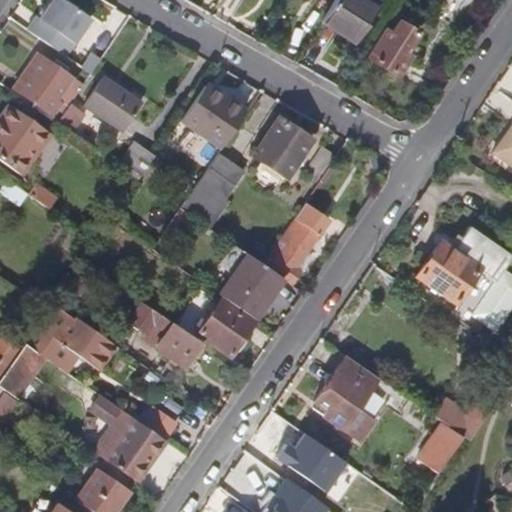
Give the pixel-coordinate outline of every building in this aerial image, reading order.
[(33,13),(24,26),(62,52),(87,15),(65,0),(46,0),(36,15),(33,13)] [(380,5),(372,0),(334,0),(324,17),(359,38),(380,5)] [(410,48),(424,26),(408,15),(400,29),(391,23),(375,49),(403,68),(415,51),(410,48)] [(39,88),(29,102),(48,115),(59,99),(54,96),(70,72),(36,49),(18,74),(39,88)] [(39,88),(18,74),(9,88),(29,102),(39,88)] [(67,85),(74,91),(82,79),(74,74),(67,85)] [(82,102),(117,127),(137,99),(101,75),(82,102)] [(179,113),(220,142),(243,109),(202,81),(179,113)] [(78,111),(66,102),(54,119),(63,125),(66,128),(78,111)] [(0,115),(0,159),(20,174),(47,133),(7,105),(0,115)] [(254,150),(287,173),(312,136),(279,113),(254,150)] [(511,122),(495,148),(511,159),(511,122)] [(67,139),(72,131),(66,128),(63,125),(58,133),(67,139)] [(131,138),(115,161),(137,175),(152,153),(131,138)] [(303,167),(318,177),(336,152),(321,141),(303,167)] [(241,166),(216,148),(178,203),(210,225),(227,200),(221,196),(241,166)] [(330,216),(303,198),(260,260),(279,273),(288,279),(299,265),(296,263),(330,216)] [(511,253),(511,248),(472,219),(455,243),(442,234),(418,269),(461,298),(462,295),(484,265),(497,274),(511,253)] [(251,315),(279,273),(260,260),(245,249),(217,292),(251,315)] [(484,265),(462,295),(482,309),(503,279),(497,274),(484,265)] [(198,330),(227,350),(250,318),(220,298),(198,330)] [(174,375),(199,340),(139,299),(125,319),(141,330),(146,321),(169,336),(153,360),(174,375)] [(111,342),(52,300),(47,307),(23,341),(44,355),(64,369),(75,352),(94,365),(111,342)] [(44,355),(23,341),(21,345),(17,350),(10,361),(0,375),(0,387),(15,398),(44,355)] [(11,345),(17,350),(21,345),(14,341),(11,345)] [(359,431),(391,386),(345,353),(311,402),(342,425),(345,422),(359,431)] [(0,375),(10,361),(0,354),(0,375)] [(0,408),(8,397),(0,391),(0,408)] [(140,420),(162,435),(173,419),(151,404),(140,420)] [(105,458),(133,416),(118,405),(89,447),(105,458)] [(162,435),(140,420),(133,416),(105,458),(134,477),(162,435)] [(419,461),(440,476),(466,439),(444,423),(419,461)] [(97,469),(77,498),(97,511),(112,511),(127,490),(97,469)] [(258,511),(316,511),(322,504),(284,476),(258,511)] [(74,511),(60,502),(53,511),(74,511)]
